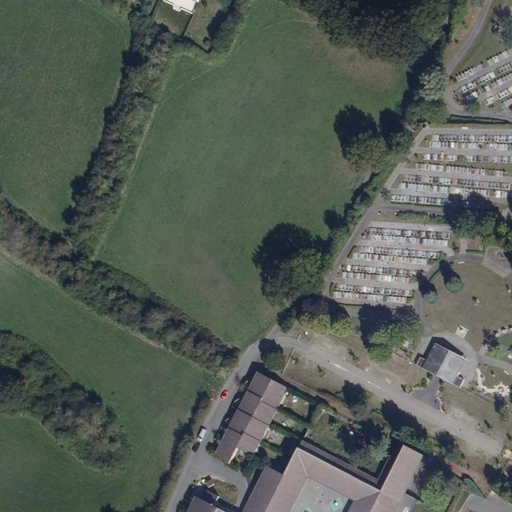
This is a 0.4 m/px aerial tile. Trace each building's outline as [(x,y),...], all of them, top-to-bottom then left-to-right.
[(435,371),(430,372),(438,376),(447,381),(444,374),(449,366),(459,371),(466,358),(436,342),(429,356),(440,362),(435,371)] [(430,372),(435,371),(440,362),(429,356),(427,360),(421,357),(416,365),(430,372)] [(444,374),(447,381),(460,387),(464,379),(457,375),(459,371),(449,366),(444,374)] [(287,387),(261,374),(217,457),(230,464),(238,449),(251,456),(252,455),(287,387)] [(191,511),(288,511),(308,473),(358,501),(352,511),(376,511),(381,505),(394,511),(404,493),(423,455),(401,443),(400,446),(383,479),(305,439),(286,475),(270,467),(246,511),(227,511),(216,506),(220,496),(209,490),(204,499),(199,497),(191,511)]
